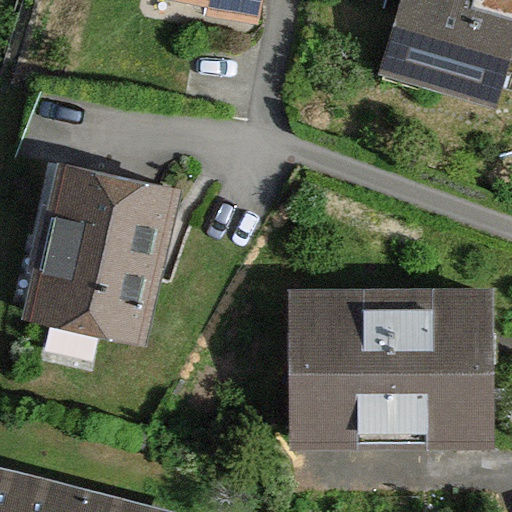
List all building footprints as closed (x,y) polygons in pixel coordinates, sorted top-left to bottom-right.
[(134,0),(134,4),(249,25),(253,0),(134,0)] [(511,0),(389,0),(371,70),(492,102),(511,26),(511,0)] [(5,312),(131,335),(160,176),(34,153),(5,312)] [(274,281),(273,437),(478,437),(478,282),(274,281)] [(174,511),(0,463),(0,511),(174,511)]
